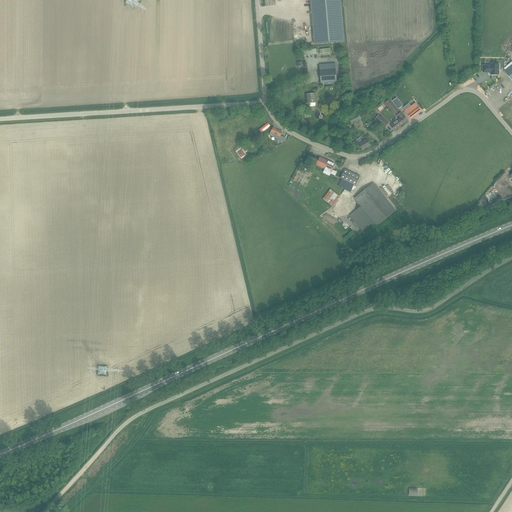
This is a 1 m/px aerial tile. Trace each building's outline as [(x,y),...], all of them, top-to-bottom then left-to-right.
[(312,0),(313,4),(312,4),(314,41),(314,45),(345,42),(341,1),(340,1),(340,0),(312,0)] [(335,64),(324,64),(319,65),(321,83),(337,82),(335,64)] [(499,75),(499,65),(491,64),(491,66),(483,65),(483,73),(490,73),(490,75),(499,75)] [(315,93),(306,94),(307,104),(309,104),(310,106),(311,107),(315,106),(316,105),(316,103),(315,93)] [(397,98),(393,101),(399,109),(403,106),(397,98)] [(386,103),(395,115),(399,112),(390,100),(386,103)] [(416,103),(405,111),(411,119),(422,111),(416,103)] [(363,112),(343,122),(346,126),(351,124),(365,118),(363,112)] [(391,126),(391,127),(394,131),(400,126),(401,127),(406,123),(405,123),(408,121),(405,117),(404,117),(401,113),(398,115),(401,118),(391,126)] [(385,127),(388,123),(381,117),(378,120),(385,127)] [(268,123),(259,130),(262,133),(270,126),(268,123)] [(282,133),(273,128),(270,134),(276,138),(275,140),(282,143),(283,142),(285,138),(281,136),(282,133)] [(359,144),(362,150),(371,145),(367,139),(363,142),(359,144)] [(320,157),(318,162),(316,165),(331,172),(335,165),(320,157)] [(389,178),(398,172),(393,165),(384,171),(389,178)] [(345,170),(343,174),(341,178),(344,180),(340,189),(334,185),(323,199),(332,206),(343,194),(348,197),(356,186),(360,177),(345,170)] [(396,192),(407,183),(403,177),(394,183),(397,186),(393,189),(396,192)] [(396,211),(374,183),(355,198),(361,206),(349,216),(362,231),(374,222),(377,226),(396,211)]
